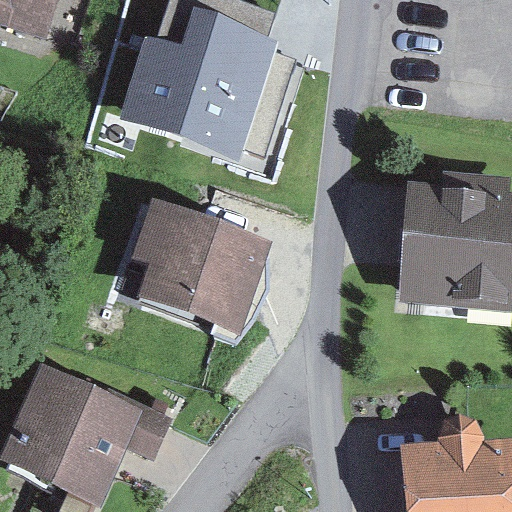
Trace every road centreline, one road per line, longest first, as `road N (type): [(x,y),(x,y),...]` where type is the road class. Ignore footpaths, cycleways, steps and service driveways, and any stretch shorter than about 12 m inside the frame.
road 1 (unclassified): [(355,0),(325,358)]
road 2 (residential): [(325,358),(200,511)]
road 3 (unclassified): [(325,358),(334,511)]
